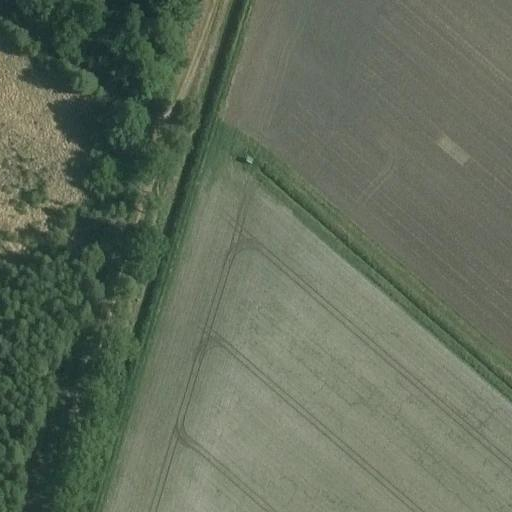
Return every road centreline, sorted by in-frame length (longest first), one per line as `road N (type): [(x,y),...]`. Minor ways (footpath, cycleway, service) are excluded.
road 1 (track): [(163,129),(45,511)]
road 2 (track): [(0,9),(163,129)]
road 3 (track): [(207,0),(163,129)]
